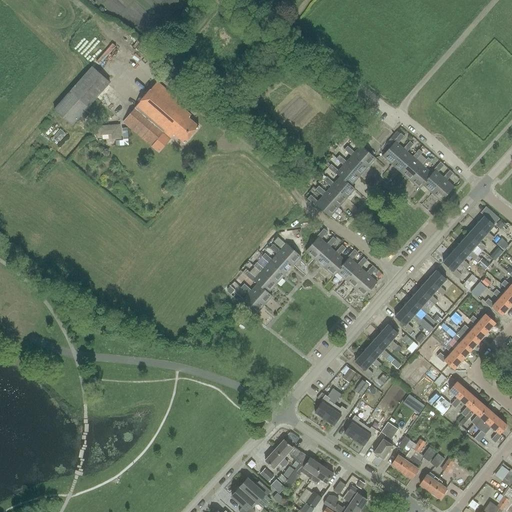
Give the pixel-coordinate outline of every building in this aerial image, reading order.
[(72,127),(111,83),(92,67),(53,110),(72,127)] [(199,126),(189,118),(191,115),(184,109),(187,107),(158,81),(123,121),(152,146),(163,133),(171,139),(175,134),(185,142),(199,126)] [(121,139),(120,125),(101,127),(101,135),(113,134),(113,140),(121,139)] [(396,142),(383,156),(392,163),(405,149),(404,148),(398,143),(405,136),(401,133),(394,140),(396,142)] [(405,149),(392,163),(401,171),(414,157),(413,156),(407,151),(414,144),(410,141),(404,148),(405,149)] [(348,145),(345,149),(352,155),(353,154),(367,167),(376,158),(361,145),(355,152),(348,145)] [(414,157),(401,171),(410,180),(423,166),(422,165),(416,160),(423,152),(419,149),(413,156),(414,157)] [(340,154),(337,158),(344,164),(345,163),(359,176),(367,167),(353,154),(352,155),(347,161),(340,154)] [(428,158),(422,165),(423,166),(410,180),(420,188),(423,185),(423,184),(432,174),(432,173),(425,168),(432,161),(428,158)] [(432,174),(423,184),(423,185),(431,192),(444,177),(443,177),(438,172),(444,165),(440,161),(434,169),(435,170),(432,173),(432,174)] [(332,164),(328,167),(336,174),(337,173),(340,176),(341,176),(351,185),(352,185),(359,176),(345,163),(344,164),(339,170),(332,164)] [(444,177),(431,192),(442,201),(455,187),(447,180),(454,173),(450,170),(443,177),(444,177)] [(327,176),(324,180),(331,186),(332,185),(347,198),(356,188),(352,185),(351,185),(341,176),(340,176),(334,183),(327,176)] [(319,185),(316,189),(323,196),(324,195),(339,208),(347,198),(332,185),(331,186),(326,192),(319,185)] [(311,195),(308,198),(316,205),(317,204),(331,217),(339,208),(324,195),(323,196),(318,201),(311,195)] [(485,216),(476,225),(487,234),(485,236),(491,241),(494,237),(489,232),(495,225),(485,216)] [(476,225),(468,234),(479,243),(477,245),(483,250),(486,247),(480,242),(485,236),(487,234),(476,225)] [(320,237),(307,251),(316,259),(328,244),(322,239),(328,232),(325,228),(318,235),(320,237)] [(468,234),(460,244),(470,253),(469,254),(475,259),(478,256),(472,251),(477,245),(479,243),(468,234)] [(328,244),(316,259),(325,267),(338,253),(337,252),(331,247),(338,239),(334,236),(328,244)] [(270,248),(277,254),(278,253),(293,266),(302,257),(287,243),(280,251),(273,244),(270,248)] [(338,253),(325,267),(335,276),(338,272),(347,261),(340,255),(347,248),(343,244),(337,252),(338,253)] [(464,260),(469,254),(470,253),(460,244),(452,253),(462,262),(461,263),(467,268),(470,265),(464,260)] [(347,261),(338,272),(346,279),(359,265),(358,264),(353,259),(359,252),(355,249),(348,257),(350,258),(347,261)] [(265,253),(262,257),(269,264),(270,262),(285,275),(293,266),(278,253),(277,254),(272,260),(265,253)] [(452,253),(444,262),(453,271),(452,272),(459,278),(462,274),(455,269),(461,263),(462,262),(452,253)] [(359,265),(346,279),(355,288),(368,273),(367,272),(361,267),(368,260),(364,257),(358,264),(359,265)] [(482,258),(478,263),(485,269),(489,265),(482,258)] [(257,262),(254,266),(255,267),(261,273),(262,271),(277,285),(285,275),(270,262),(269,264),(264,269),(257,262)] [(368,273),(355,288),(365,296),(378,282),(371,276),(377,269),(374,265),(367,272),(368,273)] [(249,272),(246,275),(253,282),(254,281),(258,284),(269,294),(277,285),(262,271),(261,273),(255,267),(250,273),(249,272)] [(437,270),(429,280),(438,288),(437,290),(443,296),(446,292),(440,286),(447,279),(437,270)] [(2,278),(0,282),(0,318),(16,326),(32,293),(2,278)] [(468,290),(475,283),(469,278),(463,285),(468,290)] [(438,288),(429,280),(420,289),(430,298),(428,300),(434,305),(435,304),(438,301),(432,296),(437,290),(438,288)] [(505,281),(502,284),(508,289),(509,288),(511,290),(511,285),(511,286),(505,281)] [(244,284),(241,288),(248,294),(249,293),(264,306),(272,297),(269,294),(258,284),(252,290),(244,284)] [(478,284),(471,292),(478,298),(484,290),(478,284)] [(497,290),(494,293),(500,299),(501,297),(511,306),(511,305),(511,290),(509,288),(508,289),(503,295),(497,290)] [(420,289),(412,298),(422,307),(420,309),(426,314),(430,310),(423,305),(428,300),(430,298),(420,289)] [(236,293),(233,297),(241,304),(242,303),(255,316),(264,306),(249,293),(248,294),(243,300),(236,293)] [(489,299),(486,303),(492,308),(493,307),(503,315),(511,306),(501,297),(500,299),(495,305),(489,299)] [(412,298),(404,307),(414,316),(412,318),(418,323),(422,319),(415,314),(420,309),(422,307),(412,298)] [(407,324),(412,318),(414,316),(404,307),(396,316),(406,325),(404,327),(410,333),(413,329),(407,324)] [(474,316),(471,320),(476,325),(478,324),(488,333),(496,323),(486,314),(480,322),(474,316)] [(395,349),(398,345),(392,340),(399,333),(389,324),(381,334),(390,342),(389,344),(395,349)] [(479,342),(488,333),(478,324),(476,325),(471,331),(465,326),(462,329),(468,334),(469,333),(479,342)] [(446,332),(454,338),(457,335),(450,328),(446,332)] [(457,335),(454,338),(460,344),(461,342),(471,351),(479,342),(469,333),(468,334),(463,340),(457,335)] [(384,349),(389,344),(390,342),(381,334),(372,343),(382,352),(381,353),(387,358),(390,355),(384,349)] [(449,344),(446,348),(452,353),(453,352),(463,360),(471,351),(461,342),(460,344),(455,349),(449,344)] [(372,343),(364,352),(374,361),(373,362),(379,367),(382,364),(376,359),(381,353),(382,352),(372,343)] [(364,352),(356,362),(366,371),(364,372),(370,377),(374,374),(368,368),(373,362),(374,361),(364,352)] [(440,353),(437,357),(444,362),(445,361),(455,369),(463,360),(453,352),(452,353),(446,359),(440,353)] [(398,369),(401,365),(395,359),(392,363),(398,369)] [(349,383),(355,373),(349,369),(343,378),(349,383)] [(382,384),(388,378),(383,374),(378,381),(382,384)] [(439,386),(446,377),(442,374),(434,382),(439,386)] [(362,395),(369,385),(363,380),(355,391),(362,395)] [(457,382),(449,390),(458,397),(451,405),(456,408),(462,401),(460,399),(467,391),(457,382)] [(470,408),(477,399),(467,391),(460,399),(462,401),(468,406),(461,413),(466,417),(470,412),(472,410),(470,408)] [(325,419),(335,404),(329,400),(330,398),(322,393),(318,398),(323,401),(315,412),(325,419)] [(470,408),(472,410),(478,415),(472,422),(476,426),(482,419),(480,417),(488,408),(477,399),(470,408)] [(335,404),(325,419),(335,425),(342,415),(343,416),(347,410),(342,406),(340,408),(335,404)] [(480,417),(482,419),(488,424),(482,431),(486,434),(492,427),(490,425),(498,417),(488,408),(480,417)] [(382,418),(387,422),(391,415),(386,412),(382,418)] [(463,426),(473,415),(470,412),(466,417),(460,423),(463,426)] [(355,439),(364,425),(359,421),(360,419),(355,416),(351,421),(352,422),(345,433),(355,439)] [(490,425),(492,427),(498,432),(492,439),(496,443),(503,436),(501,434),(508,426),(498,417),(490,425)] [(399,429),(393,426),(388,422),(382,432),(386,435),(374,452),(384,459),(394,445),(390,442),(399,429)] [(364,425),(355,439),(365,446),(372,436),(377,430),(371,427),(370,429),(364,425)] [(486,434),(482,431),(474,439),(479,443),(486,434)] [(402,471),(413,456),(416,451),(419,452),(422,447),(417,444),(416,445),(409,441),(410,439),(405,436),(399,446),(404,449),(405,447),(410,450),(404,459),(398,455),(392,464),(402,471)] [(417,444),(422,447),(426,442),(420,438),(417,444)] [(293,448),(284,440),(275,450),(283,458),(288,453),(291,456),(290,458),(295,462),(296,459),(297,459),(302,452),(294,447),(293,448)] [(429,462),(436,452),(429,447),(422,457),(429,462)] [(283,458),(275,450),(265,461),(274,468),(278,463),(283,468),(288,463),(283,458)] [(315,476),(322,466),(302,452),(297,459),(300,462),(296,469),(295,470),(293,472),(285,485),(290,488),(301,472),(311,479),(314,475),(315,476)] [(444,459),(438,454),(430,463),(437,468),(444,459)] [(412,479),(419,469),(417,468),(422,462),(413,456),(402,471),(412,479)] [(446,464),(451,467),(455,462),(449,458),(446,464)] [(296,469),(300,462),(297,459),(292,467),(296,469)] [(448,472),(451,467),(446,464),(442,469),(448,472)] [(290,466),(283,475),(288,479),(294,470),(290,466)] [(326,484),(333,473),(322,466),(315,476),(314,475),(311,479),(310,480),(317,484),(321,480),(326,484)] [(269,483),(274,477),(265,469),(260,474),(269,483)] [(511,482),(511,473),(509,472),(502,481),(509,486),(511,482)] [(288,480),(281,474),(278,478),(284,484),(288,480)] [(431,491),(439,479),(435,476),(434,479),(427,475),(421,484),(431,491)] [(240,488),(254,501),(262,492),(267,496),(271,492),(262,483),(258,488),(248,479),(240,488)] [(441,498),(447,489),(441,484),(443,481),(439,479),(431,491),(441,498)] [(280,494),(285,488),(276,480),(271,485),(280,494)] [(346,486),(340,482),(334,492),(340,496),(346,486)] [(351,486),(348,491),(355,496),(350,503),(360,510),(367,500),(361,496),(362,494),(351,486)] [(254,501),(240,488),(232,497),(243,507),(239,511),(253,511),(256,510),(253,508),(257,503),(254,501)] [(315,507),(322,497),(313,492),(307,501),(315,507)] [(495,501),(499,503),(504,496),(500,494),(495,501)] [(329,496),(325,501),(335,508),(337,505),(336,504),(336,503),(339,499),(335,496),(329,496)] [(496,511),(499,509),(502,511),(509,500),(504,497),(504,496),(499,503),(496,507),(490,502),(482,511),(481,511),(496,511)] [(325,501),(324,504),(334,510),(335,508),(325,501)] [(301,511),(312,511),(315,508),(307,503),(301,511)] [(337,505),(335,508),(341,511),(358,511),(360,510),(350,503),(347,508),(344,506),(343,508),(338,504),(337,505)]
